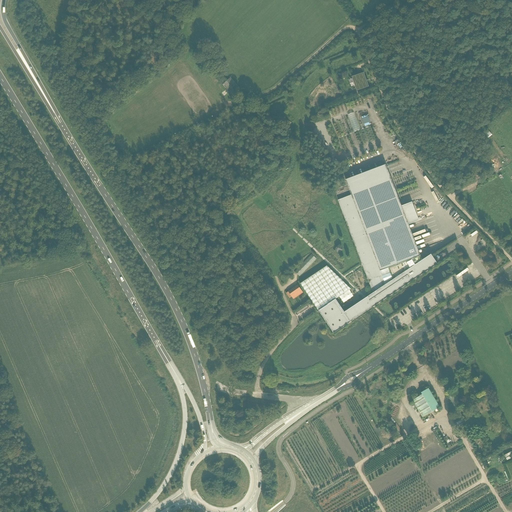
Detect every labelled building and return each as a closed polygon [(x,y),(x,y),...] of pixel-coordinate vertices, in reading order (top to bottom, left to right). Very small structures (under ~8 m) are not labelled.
[(364,73),(353,77),(357,90),(368,86),(364,73)] [(222,84),(232,96),(239,90),(229,77),(222,84)] [(368,114),(361,116),(364,126),(370,125),(368,114)] [(327,266),(300,284),(312,301),(318,310),(334,333),(352,321),(351,319),(358,315),(360,314),(371,306),(372,305),(373,305),(377,302),(378,301),(379,303),(384,300),(437,264),(437,263),(431,254),(422,260),(386,165),(346,180),(351,195),(338,200),(373,293),(346,312),(344,312),(336,299),(351,289),(327,266)] [(404,210),(409,224),(417,222),(415,216),(409,218),(408,214),(412,212),(411,208),(404,210)] [(459,226),(463,233),(468,231),(464,223),(459,226)] [(294,271),(300,276),(302,273),(305,270),(309,266),(316,259),(313,255),(311,254),(303,263),(296,269),(296,270),(294,271)] [(422,394),(412,400),(422,418),(440,407),(431,393),(428,388),(421,393),(422,394)]
